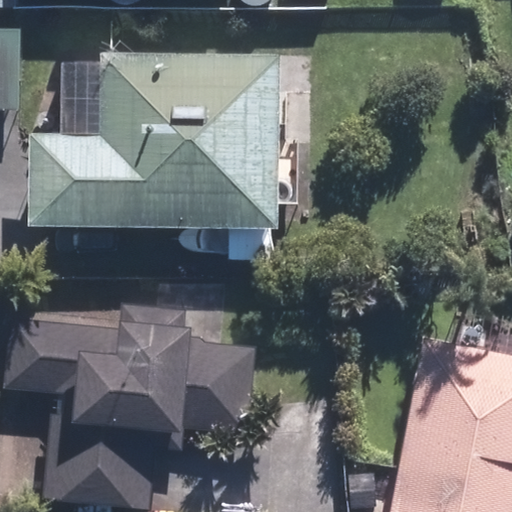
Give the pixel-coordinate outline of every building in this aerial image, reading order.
[(236,0),(236,8),(326,9),(326,0),(236,0)] [(21,35),(0,34),(0,115),(16,116),(21,35)] [(22,231),(52,232),(225,239),(224,263),(271,265),(274,193),(279,63),(59,54),(56,140),(26,139),(22,231)] [(146,508),(150,451),(180,453),(181,434),(239,438),(244,350),(186,346),(188,307),(114,303),(113,325),(0,318),(0,391),(46,394),(39,502),(146,508)] [(509,511),(511,501),(511,355),(418,337),(384,511),(509,511)]
